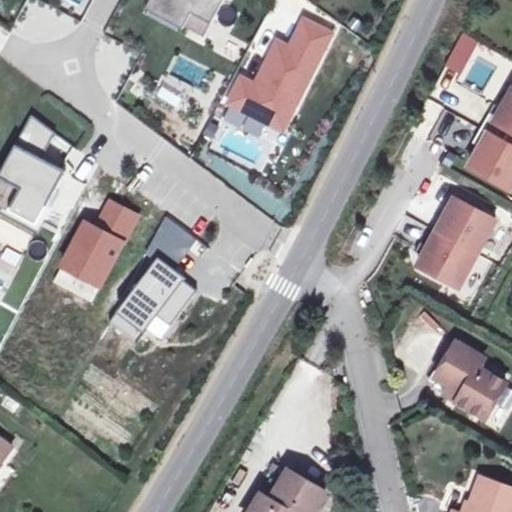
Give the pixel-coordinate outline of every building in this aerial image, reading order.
[(224,0),(150,0),(146,9),(183,29),(184,26),(191,13),(211,24),(224,0)] [(204,37),(211,24),(191,13),(184,26),(204,37)] [(293,113),(333,34),(305,20),(291,48),(279,42),(257,86),(242,78),(230,104),(271,124),(280,106),(293,113)] [(465,32),(447,66),(462,74),(480,41),(465,32)] [(471,166),(511,190),(511,187),(511,88),(511,89),(501,108),(494,104),(480,129),(483,130),(475,143),(482,147),(471,166)] [(280,106),(271,124),(283,131),(293,113),(280,106)] [(34,115),(0,177),(22,189),(11,211),(37,225),(67,171),(58,167),(43,158),(44,155),(56,133),(34,115)] [(44,155),(43,158),(58,167),(60,164),(44,155)] [(22,189),(0,177),(0,213),(34,232),(37,225),(11,211),(22,189)] [(417,265),(457,287),(494,220),(454,198),(443,218),(439,216),(425,243),(428,245),(422,256),(417,265)] [(86,222),(62,266),(101,287),(138,216),(112,202),(98,229),(86,222)] [(422,256),(428,245),(425,243),(419,240),(413,251),(422,256)] [(159,258),(111,321),(136,341),(157,314),(182,281),(185,277),(159,258)] [(101,287),(62,266),(54,282),(92,302),(101,287)] [(182,281),(157,314),(171,324),(196,291),(182,281)] [(431,387),(486,419),(506,384),(478,368),(483,360),(456,344),(431,387)] [(511,386),(508,384),(496,403),(508,409),(511,402),(511,386)] [(0,466),(13,448),(0,438),(0,466)] [(313,511),(325,492),(289,471),(279,487),(275,493),(268,489),(255,511),(313,511)] [(511,511),(511,489),(481,478),(467,511),(511,511)] [(272,483),(268,489),(275,493),(279,487),(272,483)]
